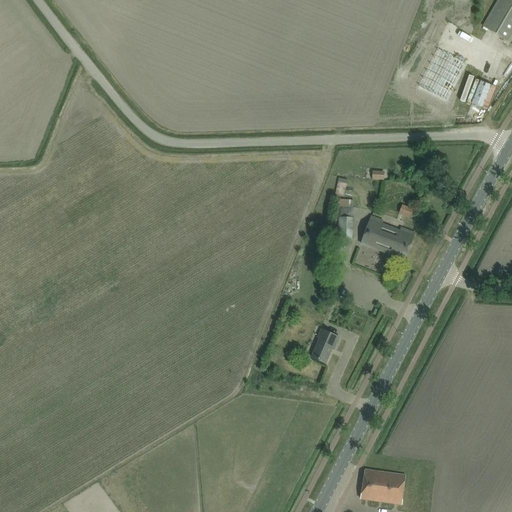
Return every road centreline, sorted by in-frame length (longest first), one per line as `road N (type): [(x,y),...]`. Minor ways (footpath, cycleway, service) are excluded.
road 1 (unclassified): [(511,143),(483,135),(179,145),(148,135),(128,117),(40,0)]
road 2 (tertiary): [(317,511),(440,273)]
road 3 (tertiary): [(440,273),(511,143)]
